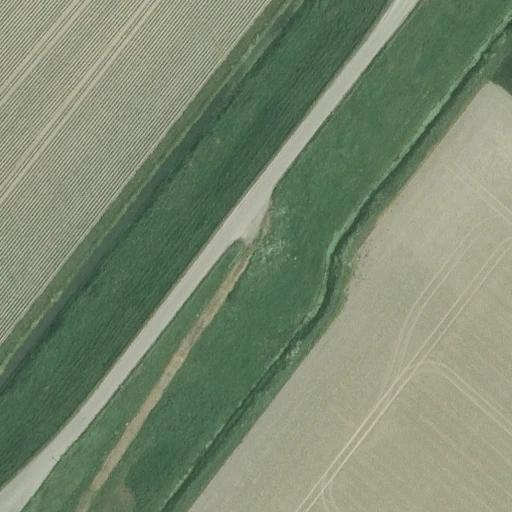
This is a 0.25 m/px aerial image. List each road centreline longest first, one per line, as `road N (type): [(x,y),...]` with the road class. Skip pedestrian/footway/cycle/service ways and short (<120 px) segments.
road 1 (unclassified): [(54,452),(409,0)]
road 2 (track): [(83,511),(255,249),(258,195)]
